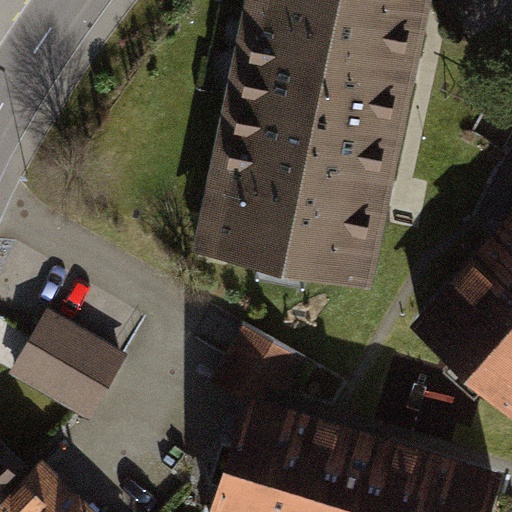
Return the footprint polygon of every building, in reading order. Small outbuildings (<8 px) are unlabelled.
[(247,0),(198,245),(377,281),(434,0),(247,0)] [(511,215),(415,324),(511,410),(511,215)] [(13,374),(92,417),(127,353),(48,310),(13,374)] [(253,391),(282,400),(305,359),(248,323),(215,378),(253,391)] [(253,391),(214,511),(496,511),(510,471),(282,400),(253,391)] [(0,493),(33,459),(0,426),(0,493)] [(33,459),(0,493),(0,511),(111,511),(43,449),(33,459)]
